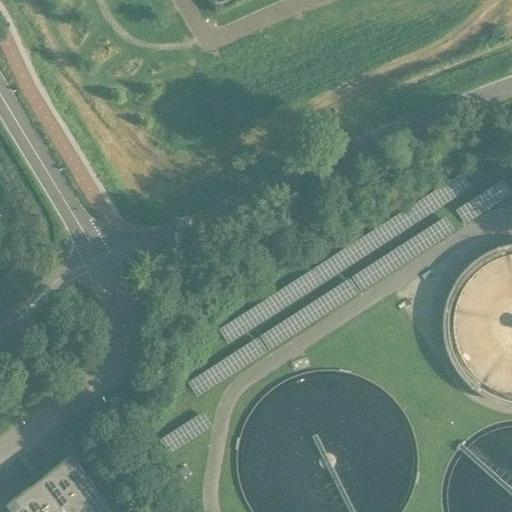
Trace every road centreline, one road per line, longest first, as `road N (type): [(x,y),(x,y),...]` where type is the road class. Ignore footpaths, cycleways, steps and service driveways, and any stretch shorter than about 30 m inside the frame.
road 1 (residential): [(98,259),(511,86)]
road 2 (unclassified): [(98,259),(119,308),(116,359),(0,455)]
road 3 (unclassified): [(98,259),(0,97)]
road 4 (residential): [(184,0),(208,39),(307,0)]
